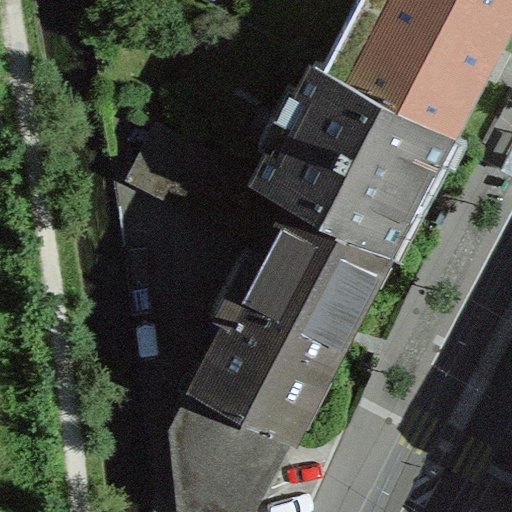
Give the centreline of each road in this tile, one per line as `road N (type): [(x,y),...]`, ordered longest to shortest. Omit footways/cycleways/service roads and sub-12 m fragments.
road 1 (track): [(79,511),(46,226),(5,0)]
road 2 (secondary): [(407,511),(511,315)]
